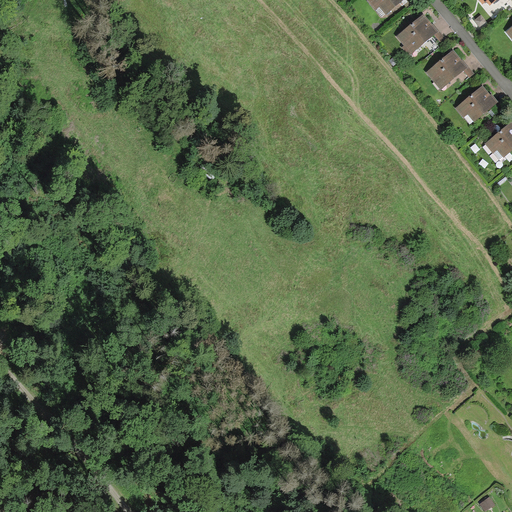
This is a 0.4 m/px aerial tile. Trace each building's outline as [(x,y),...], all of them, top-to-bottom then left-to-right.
[(369,0),(380,16),(403,0),(369,0)] [(421,16),(395,38),(410,55),(431,38),(437,44),(444,38),(439,32),(436,34),(421,16)] [(465,70),(452,53),(426,73),(442,93),(465,75),(467,78),(473,73),(468,67),(465,70)] [(482,86),(456,107),(470,125),(496,104),(482,86)] [(511,123),(511,122),(485,143),(499,161),(511,150),(511,123)] [(488,493),(478,503),(483,509),(494,499),(488,493)]
